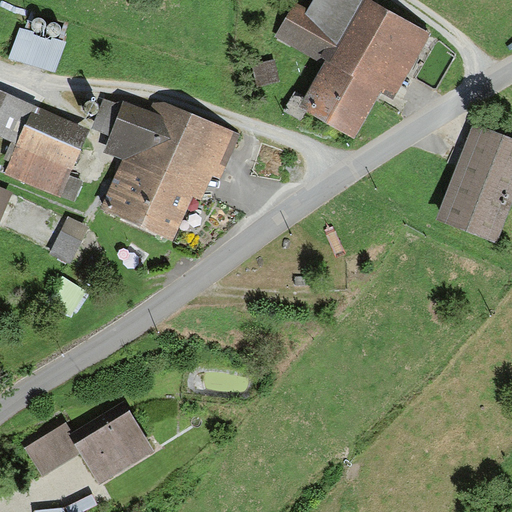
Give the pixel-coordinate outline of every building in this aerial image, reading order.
[(344,141),(407,34),(348,0),(317,0),(305,22),(294,15),(280,40),(325,67),(298,114),(344,141)] [(56,77),(67,45),(22,29),(11,62),(56,77)] [(269,66),(253,69),(257,87),(272,84),(269,66)] [(79,137),(0,103),(0,141),(13,147),(3,173),(65,199),(74,178),(64,174),(79,137)] [(106,213),(170,238),(213,130),(149,105),(143,120),(100,103),(87,134),(106,141),(101,152),(127,162),(106,213)] [(433,227),(482,246),(511,166),(511,144),(470,129),(433,227)] [(0,230),(2,231),(11,192),(0,188),(0,230)] [(69,219),(50,260),(73,270),(92,230),(69,219)] [(144,449),(119,408),(67,440),(55,421),(20,442),(40,474),(69,456),(87,484),(144,449)]
